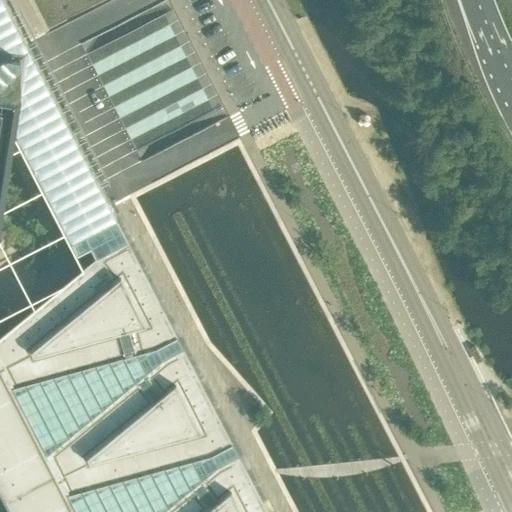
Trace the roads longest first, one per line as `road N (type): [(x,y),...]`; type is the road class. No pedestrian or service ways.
road 1 (unclassified): [(430,318),(267,0)]
road 2 (unclassified): [(430,318),(510,511)]
road 3 (unclassified): [(511,463),(454,346),(430,318)]
